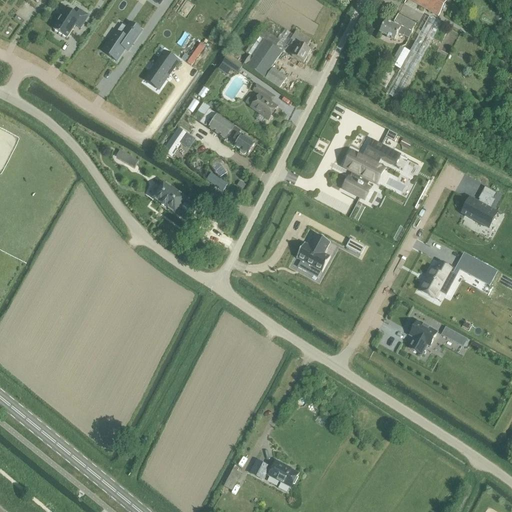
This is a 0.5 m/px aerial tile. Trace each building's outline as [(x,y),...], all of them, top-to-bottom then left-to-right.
[(414,0),(440,14),(447,1),(445,0),(414,0)] [(67,10),(54,31),(67,39),(75,27),(80,30),(89,17),(80,11),(76,16),(67,10)] [(409,39),(412,33),(416,26),(396,15),(391,25),(386,22),(380,33),(395,41),(398,34),(409,39)] [(117,33),(103,53),(116,62),(125,50),(128,52),(141,33),(140,33),(138,36),(127,29),(122,37),(117,33)] [(250,57),(244,66),(279,90),(287,79),(271,68),(281,53),(290,47),(293,42),(291,41),(294,36),(285,31),(277,41),(262,30),(245,54),(250,57)] [(296,32),(294,36),(291,41),(293,42),(290,47),(296,50),(292,58),(304,64),(311,51),(306,49),(311,41),(298,34),(299,33),(296,32)] [(192,66),(206,46),(202,43),(188,63),(192,66)] [(390,65),(400,71),(409,53),(400,48),(390,65)] [(185,54),(182,59),(186,63),(190,57),(185,54)] [(229,56),(223,65),(232,71),(238,75),(244,67),(229,56)] [(160,60),(146,80),(160,89),(174,69),(160,60)] [(388,70),(379,86),(385,90),(394,74),(388,70)] [(117,101),(126,87),(120,83),(111,97),(117,101)] [(249,99),(245,104),(251,108),(250,109),(259,115),(256,120),(264,126),(268,121),(269,121),(278,108),(271,103),(275,98),(257,86),(253,92),(259,96),(254,103),(249,99)] [(188,110),(195,113),(200,101),(193,99),(188,110)] [(211,103),(208,107),(220,115),(222,110),(211,103)] [(208,110),(199,124),(225,141),(228,137),(237,143),(235,147),(241,151),(240,153),(244,156),(246,155),(248,156),(255,145),(242,136),(241,138),(238,136),(241,132),(234,128),(208,110)] [(179,130),(164,152),(172,158),(182,143),(189,149),(195,141),(179,130)] [(349,179),(343,190),(365,201),(370,190),(366,188),(369,181),(377,167),(380,160),(395,168),(401,156),(372,141),(365,153),(367,154),(364,160),(352,154),(345,168),(354,173),(351,180),(349,179)] [(120,152),(117,158),(124,162),(127,156),(120,152)] [(211,175),(206,181),(223,192),(227,186),(211,175)] [(239,183),(236,187),(243,191),(245,186),(239,183)] [(164,186),(155,200),(161,204),(168,209),(175,214),(179,209),(191,217),(196,210),(184,201),(185,200),(164,186)] [(469,202),(462,216),(484,228),(486,223),(490,226),(497,213),(491,209),(495,201),(483,195),(477,206),(469,202)] [(298,211),(301,207),(289,199),(286,203),(298,211)] [(305,244),(296,260),(297,260),(301,262),(298,269),(307,274),(310,267),(322,273),(322,274),(331,258),(330,258),(324,255),(330,244),(316,236),(316,237),(310,248),(305,245),(305,244)] [(350,240),(346,248),(361,256),(365,248),(350,240)] [(432,269),(420,292),(434,300),(439,293),(446,297),(450,289),(443,285),(451,270),(440,263),(435,271),(432,269)] [(415,340),(409,350),(421,357),(427,346),(430,348),(437,334),(417,323),(410,337),(415,340)] [(383,339),(387,331),(378,327),(374,335),(383,339)] [(446,329),(442,336),(463,348),(467,341),(446,329)] [(257,463),(251,475),(263,481),(266,475),(269,477),(281,483),(278,489),(287,494),(290,488),(291,488),(298,475),(276,463),(272,471),(269,469),(257,463)] [(239,469),(235,466),(223,487),(232,492),(241,475),(239,474),(241,470),(239,469)]
